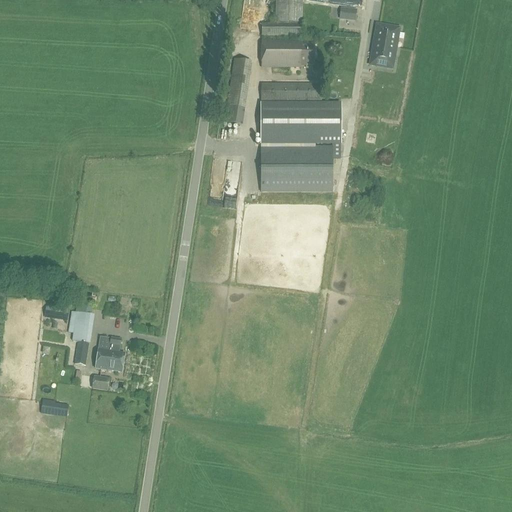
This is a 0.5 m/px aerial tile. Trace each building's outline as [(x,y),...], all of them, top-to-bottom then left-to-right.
[(276,0),(276,25),(262,25),(261,36),(301,37),(301,0),(276,0)] [(341,8),(340,18),(356,19),(357,9),(341,8)] [(390,26),(390,27),(377,25),(375,39),(387,41),(386,47),(395,48),(393,47),(394,42),(396,43),(397,39),(398,39),(399,33),(398,33),(399,29),(396,28),(396,27),(390,26)] [(300,65),(314,65),(314,43),(306,43),(306,42),(300,42),(300,41),(261,41),(261,68),(300,67),(300,65)] [(373,50),(370,65),(378,66),(379,61),(393,63),(395,48),(386,47),(385,52),(373,50)] [(233,60),(224,122),(242,124),(247,87),(251,63),(233,60)] [(322,84),(262,84),(262,100),(322,100),(322,84)] [(342,103),(262,104),(262,142),(342,142),(342,103)] [(334,192),(334,147),(262,147),(262,192),(334,192)] [(71,309),(46,306),(44,317),(69,321),(71,309)] [(93,316),(77,313),(70,313),(67,333),(73,334),(72,342),(78,343),(74,365),(85,367),(88,345),(90,345),(94,316),(93,316)] [(108,351),(119,353),(121,339),(111,337),(108,351)] [(119,353),(108,351),(98,350),(95,369),(121,373),(124,353),(119,353)] [(110,379),(94,376),(92,389),(108,392),(110,379)] [(67,416),(68,405),(54,403),(55,401),(42,399),(40,415),(52,417),(53,414),(67,416)]
